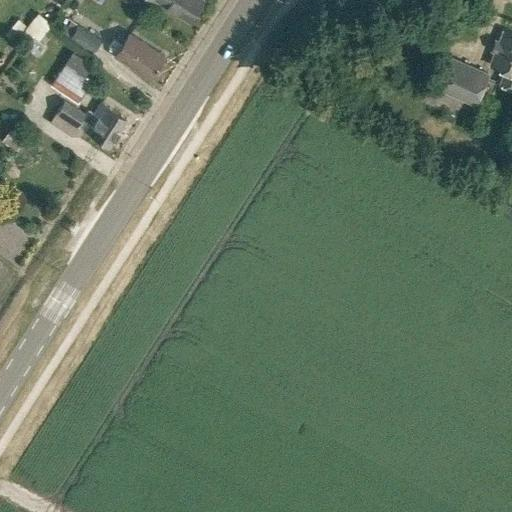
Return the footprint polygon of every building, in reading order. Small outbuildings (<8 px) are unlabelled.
[(159,0),(189,20),(202,0),(159,0)] [(30,26),(43,37),(57,19),(44,8),(30,26)] [(94,51),(102,39),(78,23),(70,36),(94,51)] [(511,33),(503,30),(499,42),(495,40),(491,49),(495,51),(489,65),(505,71),(500,84),(511,89),(511,33)] [(162,53),(126,31),(119,42),(113,39),(108,47),(114,51),(112,55),(148,76),(162,53)] [(77,102),(92,78),(85,75),(91,65),(72,51),(50,84),(77,102)] [(476,104),(489,72),(450,56),(449,60),(440,78),(437,87),(476,104)] [(84,112),(66,101),(58,114),(79,127),(111,145),(127,118),(99,102),(93,113),(86,109),(84,112)]
